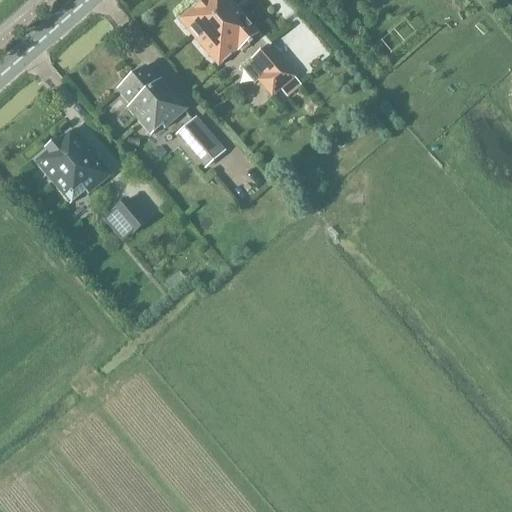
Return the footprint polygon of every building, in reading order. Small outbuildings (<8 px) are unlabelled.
[(228,0),(203,0),(178,22),(217,68),(257,34),(228,0)] [(268,46),(250,61),(264,77),(281,62),(268,46)] [(144,68),(116,92),(130,107),(127,110),(150,136),(161,127),(164,130),(186,110),(160,81),(158,83),(144,68)] [(295,77),(281,89),(285,94),(288,97),(302,85),(299,82),(295,77)] [(193,119),(181,130),(209,163),(222,152),(218,147),(196,122),(193,119)] [(57,143),(56,142),(44,151),(45,152),(33,162),(68,206),(84,193),(87,196),(109,178),(88,153),(84,156),(78,149),(81,147),(69,132),(57,143)] [(111,213),(130,236),(143,226),(124,203),(111,213)]
